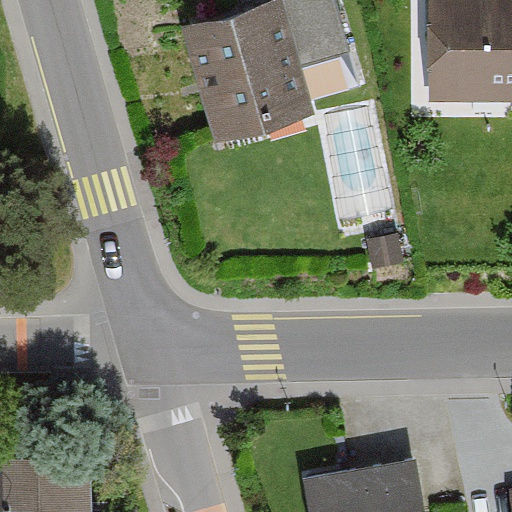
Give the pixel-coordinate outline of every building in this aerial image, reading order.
[(272,19),(190,28),(202,134),(293,123),(289,80),(338,75),(329,0),(298,0),(270,3),(272,19)] [(511,0),(424,0),(427,111),(511,109),(511,0)] [(396,234),(369,239),(374,267),(401,262),(396,234)] [(76,511),(74,461),(0,464),(0,511),(76,511)] [(422,511),(414,461),(310,477),(315,511),(422,511)]
